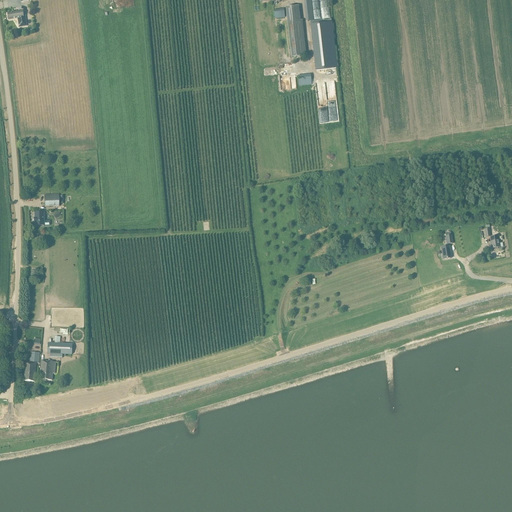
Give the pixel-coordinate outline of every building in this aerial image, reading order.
[(302,0),(305,21),(313,20),(313,19),(320,18),(317,0),(302,0)] [(285,8),(291,58),(306,57),(302,21),(300,21),(299,6),(285,8)] [(8,20),(17,18),(19,27),(27,26),(25,17),(23,17),(22,11),(7,14),(8,20)] [(273,19),(284,17),(283,11),(272,12),(273,19)] [(331,21),(309,23),(313,70),(321,69),(318,46),(333,44),(331,21)] [(298,86),(311,85),(310,77),(297,79),(298,86)] [(59,195),(45,195),(45,207),(59,207),(59,195)] [(56,219),(62,215),(59,211),(53,215),(56,219)] [(35,219),(33,219),(34,222),(35,222),(35,226),(50,226),(50,221),(44,222),(44,213),(34,213),(35,219)] [(499,236),(490,238),(492,249),(500,247),(499,236)] [(441,248),(443,260),(451,259),(449,247),(441,248)] [(48,343),(47,354),(50,354),(50,358),(62,358),(62,355),(72,355),(73,344),(60,344),(60,337),(55,337),(55,343),(48,343)] [(30,352),(30,363),(29,363),(29,366),(24,365),(23,381),(35,382),(36,364),(39,364),(40,353),(30,352)] [(42,375),(41,380),(52,381),(53,362),(47,362),(47,361),(41,360),(40,375),(42,375)]
